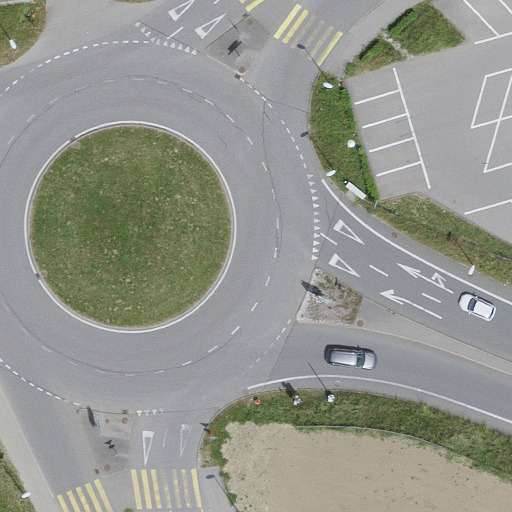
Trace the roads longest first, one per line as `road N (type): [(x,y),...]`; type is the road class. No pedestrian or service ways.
road 1 (trunk): [(236,332),(422,368),(511,398)]
road 2 (trunk): [(511,333),(277,217)]
road 3 (tertiary): [(257,153),(327,0)]
road 4 (residential): [(48,351),(55,447),(86,511)]
road 5 (residential): [(164,511),(171,369)]
road 6 (primary): [(257,153),(205,101),(141,80)]
road 7 (primary): [(48,351),(106,374),(171,369)]
road 8 (primary): [(236,332),(270,274),(277,217)]
road 9 (primary): [(141,80),(81,88),(29,119)]
